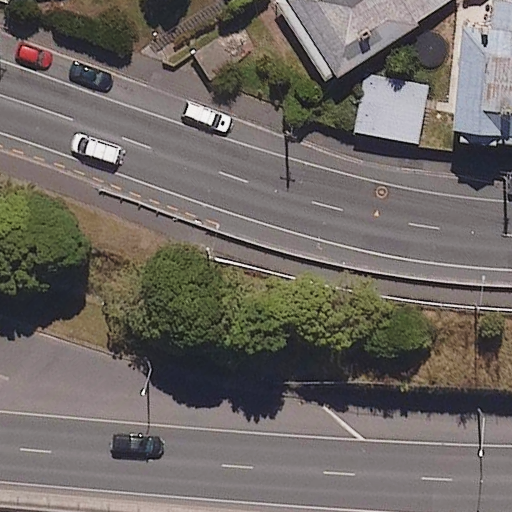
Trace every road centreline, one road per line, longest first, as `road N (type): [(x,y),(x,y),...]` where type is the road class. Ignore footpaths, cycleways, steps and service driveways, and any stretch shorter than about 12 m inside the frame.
road 1 (secondary): [(0,93),(342,210),(511,233)]
road 2 (motorway): [(0,445),(407,476),(511,476)]
